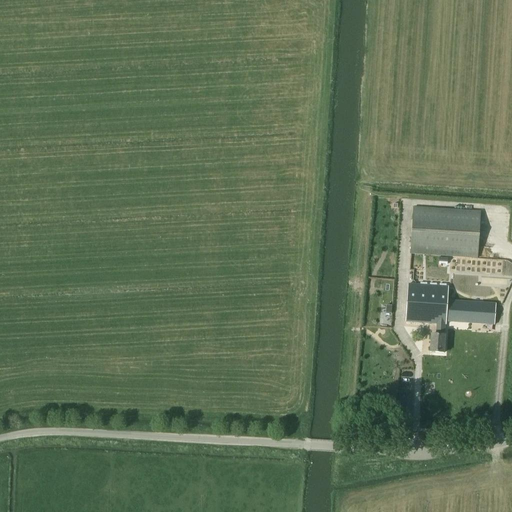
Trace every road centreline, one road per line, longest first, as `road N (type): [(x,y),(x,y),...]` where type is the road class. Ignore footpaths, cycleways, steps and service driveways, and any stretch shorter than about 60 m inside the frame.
road 1 (unclassified): [(0,440),(42,430),(308,445)]
road 2 (unclassified): [(337,447),(429,452),(511,441)]
